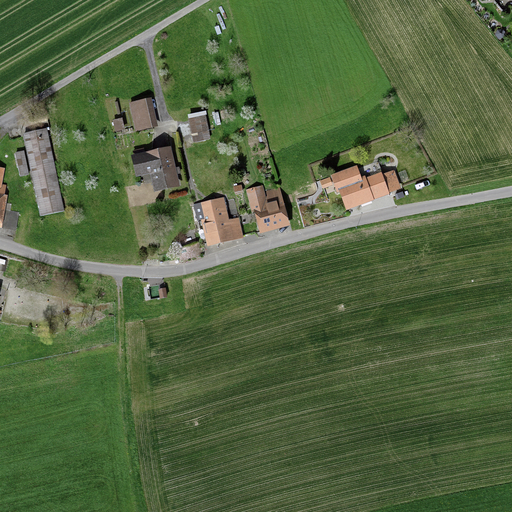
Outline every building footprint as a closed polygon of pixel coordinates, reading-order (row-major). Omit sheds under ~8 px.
[(155,90),(134,95),(141,130),(162,126),(155,90)] [(205,116),(191,118),(195,141),(209,138),(205,116)] [(48,128),(23,133),(40,216),(65,211),(48,128)] [(183,180),(176,139),(154,142),(155,146),(136,149),(139,171),(156,168),(158,184),(183,180)] [(24,151),(15,153),(20,177),(29,175),(24,151)] [(362,158),(334,167),(339,185),(344,184),(350,204),(395,191),(387,164),(366,170),(362,158)] [(6,186),(8,161),(0,159),(0,220),(6,222),(12,187),(6,186)] [(262,228),(293,220),(286,194),(273,198),(267,178),(249,184),(262,228)] [(239,234),(227,191),(205,197),(210,216),(205,217),(211,241),(239,234)] [(167,289),(160,290),(161,299),(168,298),(167,289)]
